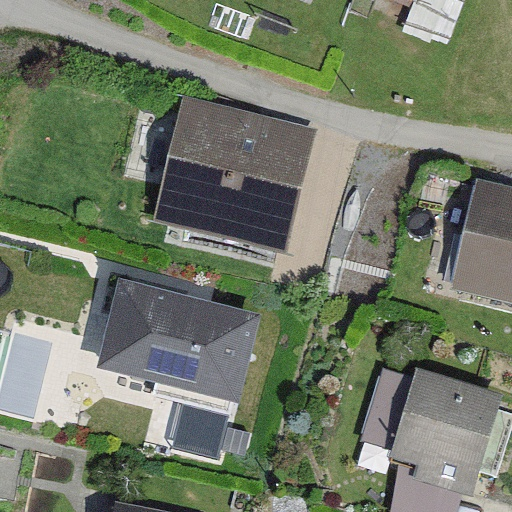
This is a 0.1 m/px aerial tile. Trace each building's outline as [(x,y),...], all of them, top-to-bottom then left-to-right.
[(373,0),(407,15),(397,36),(437,54),(460,0),(373,0)] [(311,139),(181,109),(154,228),(284,258),(311,139)] [(511,199),(476,192),(452,298),(511,310),(511,199)] [(236,407),(256,325),(121,293),(101,375),(236,407)] [(502,403),(419,377),(416,388),(383,378),(361,449),(395,459),(391,471),(398,473),(386,511),(453,511),(458,500),(471,504),(502,403)] [(0,499),(12,453),(0,449),(0,499)] [(157,511),(120,503),(117,511),(157,511)]
